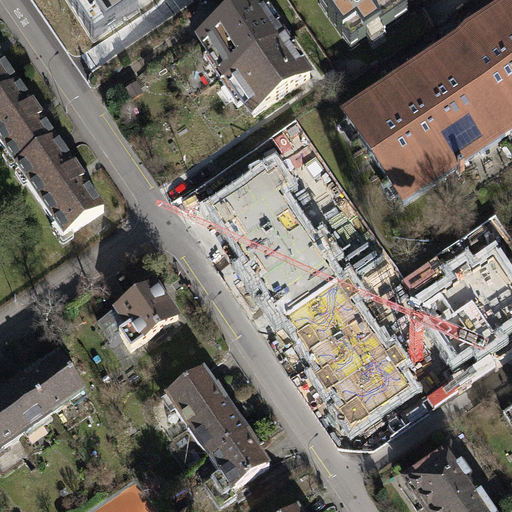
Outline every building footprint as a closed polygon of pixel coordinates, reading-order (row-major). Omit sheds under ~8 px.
[(69,0),(94,39),(139,10),(131,0),(69,0)] [(256,0),(199,39),(226,78),(284,39),(257,0),(256,0)] [(409,14),(399,0),(323,0),(319,2),(351,50),(367,39),(365,37),(378,28),(381,33),(409,14)] [(343,115),(403,205),(511,132),(511,8),(509,5),(343,115)] [(226,78),(253,118),(311,78),(284,39),(226,78)] [(0,99),(17,88),(0,62),(0,99)] [(0,99),(0,143),(17,169),(56,143),(17,88),(0,99)] [(17,169),(65,238),(103,212),(56,143),(17,169)] [(300,153),(204,207),(252,290),(259,286),(284,331),(311,316),(304,305),(348,280),(299,196),(318,185),(300,153)] [(465,365),(511,337),(511,284),(498,262),(428,304),(465,365)] [(110,342),(119,336),(131,352),(177,319),(153,285),(98,325),(110,342)] [(396,317),(309,370),(334,410),(340,407),(360,439),(405,411),(410,420),(435,404),(388,328),(399,322),(396,317)] [(52,416),(84,393),(57,356),(26,378),(52,416)] [(227,403),(205,370),(166,396),(188,429),(227,403)] [(0,409),(20,438),(52,416),(26,378),(0,396),(0,409)] [(248,435),(227,403),(188,429),(210,462),(248,435)] [(511,407),(503,414),(511,427),(511,407)] [(0,451),(20,438),(0,409),(0,451)] [(271,467),(248,435),(210,462),(220,476),(204,487),(219,510),(235,499),(238,503),(245,498),(238,489),(271,467)] [(492,511),(451,450),(406,480),(426,511),(492,511)]
